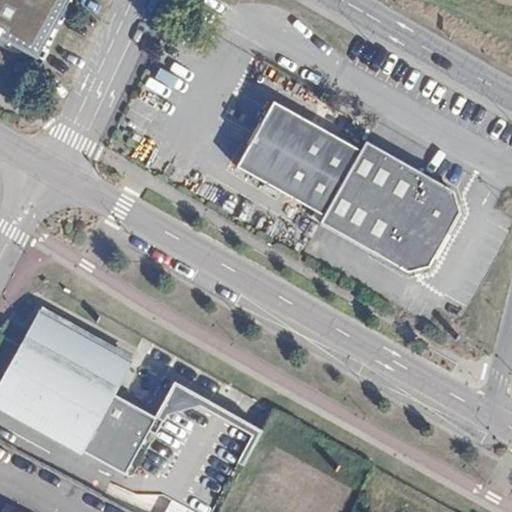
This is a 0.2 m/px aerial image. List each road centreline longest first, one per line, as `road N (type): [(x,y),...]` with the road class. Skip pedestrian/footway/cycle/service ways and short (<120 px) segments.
road 1 (primary): [(53,173),(484,418)]
road 2 (residential): [(53,173),(145,0)]
road 3 (primary): [(511,94),(344,0)]
